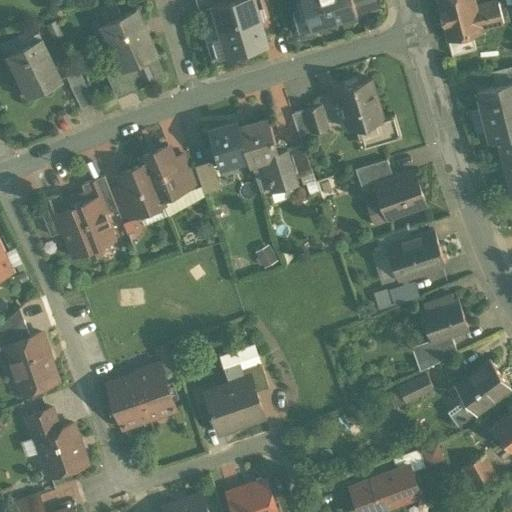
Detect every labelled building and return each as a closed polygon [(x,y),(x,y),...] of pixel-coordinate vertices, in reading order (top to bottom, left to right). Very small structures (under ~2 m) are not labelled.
[(196,0),(199,8),(214,4),(225,0),(196,0)] [(225,0),(214,4),(223,35),(207,39),(206,37),(211,57),(228,52),(267,41),(254,0),(225,0)] [(304,0),(312,26),(358,12),(354,0),(304,0)] [(475,0),(438,0),(448,38),(483,29),(482,27),(476,4),(475,0)] [(491,0),(476,4),(482,27),(504,21),(503,21),(498,0),(491,0)] [(504,0),(498,0),(503,21),(510,19),(504,0)] [(137,6),(104,21),(120,57),(124,66),(154,53),(157,51),(137,6)] [(37,29),(28,34),(31,40),(2,55),(24,96),(61,76),(37,29)] [(154,53),(124,66),(133,85),(163,72),(154,53)] [(124,66),(120,57),(106,63),(119,91),(133,85),(124,66)] [(94,98),(78,67),(65,73),(80,105),(94,98)] [(369,79),(337,90),(350,129),(366,123),(373,145),(401,135),(393,113),(382,117),(369,79)] [(511,79),(477,89),(485,118),(490,136),(489,136),(490,137),(499,135),(511,131),(511,79)] [(321,103),(305,107),(312,130),(327,126),(321,103)] [(305,107),(293,111),(300,134),(312,130),(305,107)] [(269,117),(240,125),(248,155),(250,160),(279,152),(279,151),(269,117)] [(238,120),(209,128),(220,163),(248,155),(240,125),(238,120)] [(511,131),(499,135),(511,183),(511,131)] [(303,142),(287,148),(297,176),(313,170),(303,142)] [(168,144),(142,154),(162,202),(163,202),(160,196),(185,186),(168,144)] [(297,176),(287,148),(279,151),(279,152),(250,160),(261,191),(298,180),(297,176)] [(145,162),(120,172),(137,212),(162,202),(142,154),(145,162)] [(387,157),(355,166),(363,188),(377,184),(376,182),(394,176),(387,157)] [(212,159),(194,164),(204,192),(221,187),(212,159)] [(394,176),(376,182),(377,184),(388,214),(374,219),(375,220),(425,201),(414,169),(394,176)] [(104,173),(82,182),(85,190),(95,216),(107,211),(118,207),(104,173)] [(85,190),(63,199),(60,191),(38,200),(51,233),(62,229),(73,255),(117,237),(107,211),(95,216),(85,190)] [(434,228),(388,242),(399,277),(445,262),(434,228)] [(5,250),(0,252),(0,265),(10,261),(5,250)] [(417,275),(377,288),(383,305),(423,292),(417,275)] [(452,292),(436,298),(438,303),(422,309),(432,337),(432,338),(451,332),(468,325),(458,296),(454,298),(452,292)] [(19,306),(0,322),(0,347),(5,346),(4,343),(30,334),(19,306)] [(30,334),(4,343),(5,346),(16,375),(21,373),(26,388),(58,377),(41,330),(30,334)] [(451,332),(432,338),(432,337),(423,340),(430,361),(419,367),(420,368),(457,350),(451,332)] [(242,364),(241,365),(244,376),(251,374),(256,389),(269,385),(260,358),(242,364)] [(235,386),(207,395),(219,429),(264,414),(256,389),(251,374),(244,376),(241,365),(242,364),(240,359),(223,364),(229,382),(233,381),(235,386)] [(160,360),(138,368),(139,371),(108,382),(123,424),(176,405),(160,360)] [(490,360),(456,386),(475,412),(509,386),(490,360)] [(427,371),(398,385),(405,399),(434,385),(427,371)] [(475,412),(456,386),(447,392),(466,418),(475,412)] [(52,405),(26,414),(34,436),(36,435),(35,434),(60,425),(52,405)] [(511,410),(495,423),(511,449),(511,410)] [(60,425),(35,434),(36,435),(49,474),(87,460),(73,421),(60,425)] [(392,456),(396,467),(410,462),(413,470),(426,465),(419,446),(392,456)] [(482,452),(463,464),(477,488),(497,477),(482,452)] [(396,467),(350,485),(359,511),(368,511),(421,492),(413,470),(410,462),(396,467)] [(278,511),(266,477),(228,490),(235,511),(278,511)] [(208,511),(201,491),(163,504),(166,511),(208,511)] [(45,511),(39,492),(14,501),(17,511),(45,511)]
